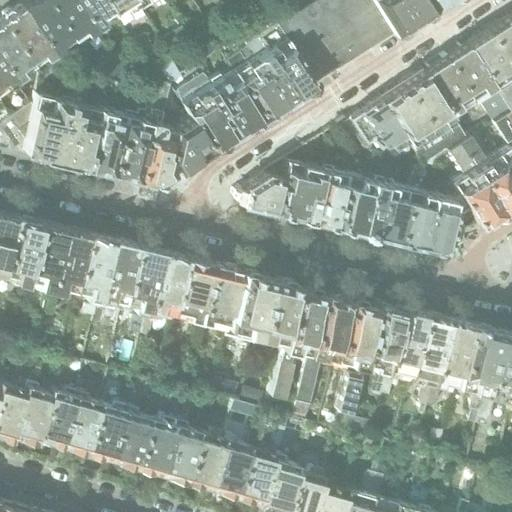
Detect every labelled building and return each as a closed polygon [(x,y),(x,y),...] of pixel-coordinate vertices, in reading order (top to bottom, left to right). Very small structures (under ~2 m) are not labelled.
[(68,36),(43,0),(19,0),(17,2),(48,49),(68,36)] [(91,24),(73,0),(43,0),(68,36),(69,38),(81,30),(81,31),(91,24)] [(109,10),(102,0),(73,0),(91,24),(100,18),(99,17),(109,10)] [(137,6),(133,0),(102,0),(109,10),(121,2),(127,12),(137,6)] [(201,7),(197,0),(191,0),(197,10),(201,7)] [(388,30),(369,0),(308,0),(294,9),(288,0),(261,0),(260,1),(273,22),(272,23),(280,36),(308,80),(388,30)] [(428,4),(425,0),(369,0),(388,30),(428,4)] [(48,49),(17,2),(16,1),(0,12),(0,21),(28,62),(39,54),(40,55),(48,49)] [(511,24),(505,13),(483,26),(510,71),(511,69),(511,24)] [(28,62),(0,21),(0,64),(8,77),(18,70),(18,69),(28,62)] [(178,26),(159,38),(166,49),(185,37),(178,26)] [(510,71),(483,26),(461,40),(491,88),(504,108),(510,105),(511,103),(511,93),(501,76),(510,71)] [(201,34),(186,43),(197,60),(212,51),(201,34)] [(308,80),(280,36),(256,52),(246,35),(240,39),(244,44),(242,45),(263,79),(274,72),(287,94),(289,93),(295,88),(295,89),(308,80)] [(491,88),(461,40),(419,67),(449,114),(455,111),(459,118),(471,110),(467,103),(491,88)] [(287,94),(274,72),(263,79),(242,45),(223,58),(230,69),(228,69),(256,113),(271,104),(271,103),(278,99),(280,98),(280,99),(287,94)] [(119,56),(112,47),(107,50),(114,59),(119,56)] [(146,65),(140,56),(131,62),(137,71),(146,65)] [(165,56),(154,62),(159,71),(170,64),(165,56)] [(121,70),(113,58),(98,68),(106,80),(121,70)] [(0,83),(8,77),(0,64),(0,83)] [(449,114),(419,67),(396,82),(439,150),(443,147),(453,141),(462,135),(449,114)] [(256,113),(228,69),(209,82),(223,104),(213,111),(226,132),(228,131),(235,126),(235,127),(237,125),(243,121),(244,121),(256,113)] [(226,132),(213,111),(223,104),(209,82),(202,71),(200,72),(174,88),(175,89),(172,91),(178,101),(178,102),(181,106),(206,145),(220,136),(226,132)] [(82,164),(95,104),(81,101),(86,78),(87,75),(76,73),(70,98),(63,128),(52,126),(43,155),(65,160),(82,164)] [(164,153),(169,126),(159,124),(157,121),(166,84),(165,81),(152,78),(144,110),(143,116),(147,117),(132,176),(147,179),(155,178),(168,170),(167,170),(173,166),(164,153)] [(439,150),(396,82),(375,95),(403,139),(418,163),(420,162),(432,165),(434,159),(446,151),(443,147),(439,150)] [(18,149),(33,89),(31,88),(22,95),(26,101),(0,119),(0,145),(18,149)] [(63,128),(70,98),(33,89),(18,149),(43,155),(52,126),(63,128)] [(403,139),(375,95),(343,116),(353,132),(359,140),(360,140),(366,135),(372,144),(374,146),(383,140),(389,148),(403,139)] [(107,170),(122,111),(95,104),(82,164),(107,170)] [(511,106),(510,105),(504,108),(500,111),(511,129),(511,106)] [(206,145),(181,106),(172,112),(178,121),(169,126),(164,153),(173,166),(193,154),(206,145)] [(132,176),(147,117),(143,116),(144,110),(134,108),(133,114),(122,111),(107,170),(131,176),(132,175),(132,176)] [(511,129),(500,111),(487,120),(502,143),(493,149),(511,180),(511,129)] [(353,132),(343,116),(330,124),(342,139),(353,132)] [(511,197),(511,180),(493,149),(481,157),(466,133),(462,135),(453,141),(496,208),(511,197)] [(496,208),(453,141),(443,147),(446,151),(459,171),(445,179),(454,193),(463,209),(473,222),(496,208)] [(370,159),(372,150),(365,148),(362,157),(370,159)] [(311,191),(316,165),(281,157),(280,155),(278,157),(281,158),(269,208),(293,214),(299,190),(311,191)] [(269,208),(281,158),(278,157),(264,166),(259,169),(239,182),(238,185),(236,185),(231,188),(230,188),(229,193),(229,194),(232,198),(232,199),(234,199),(234,200),(252,204),(269,208)] [(330,223),(341,171),(316,165),(311,191),(299,190),(293,214),(306,217),(313,219),(330,223)] [(360,202),(365,177),(341,171),(330,223),(353,228),(366,231),(372,205),(360,202)] [(390,237),(401,186),(365,177),(360,202),(372,205),(366,231),(374,233),(390,237)] [(455,221),(452,217),(463,209),(454,193),(449,197),(436,194),(440,181),(429,178),(426,191),(425,191),(414,242),(422,244),(422,245),(431,247),(431,246),(432,247),(432,246),(440,242),(441,239),(445,240),(452,235),(453,235),(455,221)] [(414,242),(425,191),(401,186),(390,237),(405,241),(406,240),(414,242)] [(0,261),(12,214),(10,214),(10,213),(0,210),(0,261)] [(22,278),(36,219),(35,219),(12,214),(0,261),(0,272),(11,275),(9,283),(20,286),(22,278)] [(45,291),(60,225),(50,223),(36,219),(22,278),(34,281),(32,288),(45,291)] [(70,290),(83,231),(68,227),(60,225),(45,291),(56,294),(58,286),(70,290)] [(89,321),(108,236),(99,234),(83,231),(70,290),(82,293),(81,297),(87,299),(86,303),(83,302),(80,312),(89,314),(88,320),(89,321)] [(119,302),(133,242),(108,236),(89,321),(93,322),(97,319),(100,307),(97,306),(98,301),(105,303),(106,298),(119,302)] [(137,332),(157,248),(133,242),(119,302),(131,304),(130,309),(136,310),(135,315),(131,314),(128,327),(131,331),(137,332)] [(168,308),(169,308),(181,254),(165,250),(157,248),(137,332),(142,333),(146,331),(149,319),(145,317),(147,313),(152,314),(154,309),(167,312),(168,308)] [(194,320),(208,260),(181,254),(169,308),(185,312),(184,317),(194,320)] [(221,321),(235,266),(208,260),(194,320),(204,322),(206,317),(221,321)] [(250,331),(263,273),(235,266),(221,321),(221,324),(250,331)] [(277,338),(291,285),(292,280),(291,280),(263,273),(250,331),(277,338)] [(302,350),(317,291),(314,285),(305,283),(300,287),(291,285),(277,338),(276,341),(275,347),(274,354),(265,392),(261,406),(273,409),(276,395),(278,395),(290,348),(302,350)] [(331,358),(345,297),(317,291),(302,350),(303,351),(288,414),(302,417),(306,402),(317,355),(331,358)] [(359,362),(371,304),(359,301),(358,296),(359,295),(350,294),(345,297),(331,358),(344,361),(333,408),(329,425),(343,428),(359,362)] [(376,395),(396,304),(388,302),(388,303),(372,299),(371,304),(359,362),(370,365),(369,369),(375,371),(373,376),(369,376),(366,389),(369,393),(376,395)] [(404,373),(419,310),(396,304),(376,395),(380,397),(385,394),(388,380),(384,379),(386,374),(391,375),(392,370),(404,373)] [(420,412),(442,315),(419,310),(404,373),(416,376),(415,380),(421,382),(420,386),(417,386),(414,397),(416,401),(417,402),(415,411),(420,412)] [(451,384),(465,321),(451,318),(451,317),(442,315),(420,412),(423,403),(428,405),(433,402),(435,390),(431,389),(432,384),(438,385),(439,381),(451,384)] [(0,321),(0,336),(6,338),(10,324),(0,321)] [(473,421),(485,369),(494,328),(465,321),(451,384),(465,387),(465,389),(473,391),(472,393),(470,393),(467,396),(465,407),(467,410),(465,419),(473,421)] [(507,397),(511,375),(511,331),(494,328),(485,369),(473,421),(480,423),(482,424),(490,395),(493,396),(494,394),(507,397)] [(55,356),(52,365),(60,367),(63,358),(55,356)] [(156,363),(153,377),(179,383),(182,369),(156,363)] [(214,376),(211,388),(231,393),(235,381),(214,376)] [(7,433),(23,378),(22,378),(21,381),(9,378),(7,383),(0,380),(0,435),(6,437),(7,433)] [(30,440),(47,385),(46,385),(44,389),(32,386),(34,381),(23,378),(7,433),(14,435),(14,436),(16,440),(26,443),(30,440)] [(55,443),(71,388),(60,384),(59,389),(47,385),(30,440),(30,441),(31,440),(43,444),(43,443),(47,441),(48,441),(55,443)] [(240,385),(236,398),(257,404),(261,390),(240,385)] [(79,454),(95,400),(83,396),(84,392),(71,388),(55,443),(64,446),(66,450),(66,451),(79,454)] [(105,457),(121,401),(109,398),(107,403),(95,400),(79,454),(93,458),(96,455),(97,455),(105,457)] [(128,468),(145,414),(132,410),(134,405),(121,401),(105,457),(113,460),(114,460),(115,464),(128,468)] [(154,471),(171,416),(158,412),(156,417),(145,414),(128,468),(142,472),(145,470),(146,470),(146,469),(154,471)] [(178,482),(195,428),(182,424),(184,419),(171,416),(154,471),(162,474),(165,478),(165,479),(178,482)] [(205,486),(221,430),(208,427),(207,431),(195,428),(178,482),(192,486),(197,484),(197,483),(205,486)] [(229,497),(245,442),(232,438),(233,434),(221,430),(205,486),(213,488),(215,492),(215,493),(229,497)] [(245,442),(229,497),(243,501),(243,500),(247,498),(248,498),(255,500),(270,449),(271,445),(259,441),(257,446),(245,442)] [(255,500),(253,505),(262,508),(264,511),(279,511),(293,466),(294,462),(281,458),(283,453),(274,451),(270,449),(255,500)] [(511,468),(511,455),(505,454),(502,466),(511,468)] [(361,511),(373,471),(375,462),(370,460),(368,470),(364,469),(359,484),(363,485),(362,489),(356,488),(355,489),(343,485),(335,511),(361,511)] [(306,511),(319,469),(307,466),(306,470),(293,466),(279,511),(306,511)] [(498,481),(501,470),(492,468),(489,479),(498,481)] [(335,511),(343,485),(342,485),(342,487),(329,483),(330,478),(318,475),(320,469),(319,469),(306,511),(335,511)] [(387,511),(391,498),(371,492),(373,488),(376,489),(380,474),(373,471),(361,511),(387,511)] [(412,511),(419,488),(412,486),(409,499),(410,499),(408,503),(391,498),(387,511),(412,511)] [(436,511),(437,511),(422,507),(427,490),(419,488),(412,511),(436,511)] [(463,511),(466,501),(459,499),(455,511),(456,511),(438,511),(437,511),(436,511),(463,511)] [(30,511),(32,507),(7,500),(3,511),(30,511)] [(471,511),(474,503),(466,501),(463,511),(471,511)]
